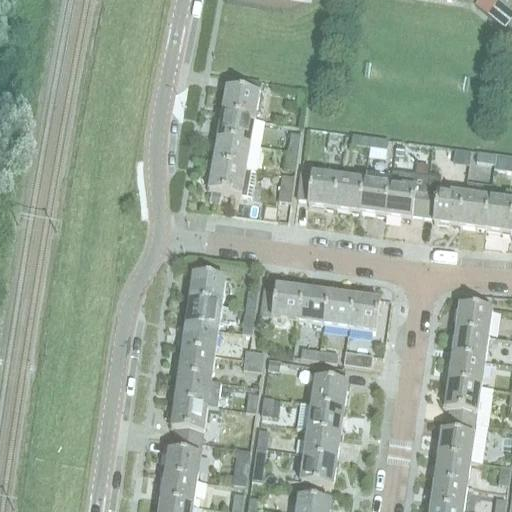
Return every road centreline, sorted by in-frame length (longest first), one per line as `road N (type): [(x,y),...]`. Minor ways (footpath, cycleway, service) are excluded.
road 1 (tertiary): [(95,511),(124,318),(159,233)]
road 2 (residential): [(423,275),(159,233)]
road 3 (residential): [(393,511),(423,275)]
road 4 (tertiary): [(159,233),(156,140),(183,0)]
